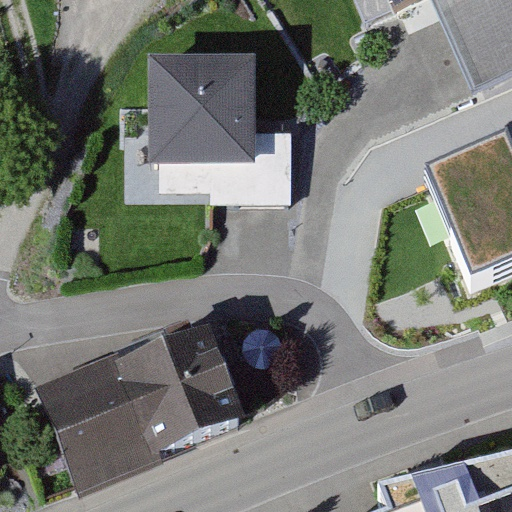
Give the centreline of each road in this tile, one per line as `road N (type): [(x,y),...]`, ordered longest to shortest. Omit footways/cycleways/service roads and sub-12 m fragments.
road 1 (residential): [(0,341),(49,321),(249,311),(323,321),(372,431)]
road 2 (tertiary): [(171,511),(372,431)]
road 3 (tertiary): [(372,431),(511,382)]
